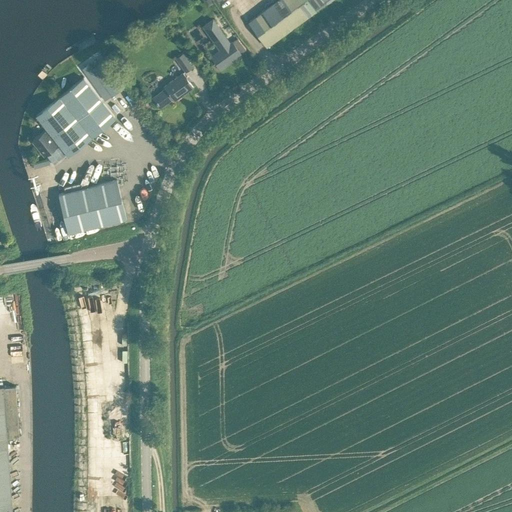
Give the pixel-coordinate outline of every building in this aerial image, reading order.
[(277,0),(249,21),(267,46),(329,0),(277,0)] [(211,56),(220,68),(246,49),(237,37),(229,43),(212,19),(203,26),(220,49),(211,56)] [(192,43),(184,49),(194,62),(202,56),(192,43)] [(192,66),(182,53),(176,57),(185,71),(192,66)] [(125,85),(120,77),(107,59),(86,73),(105,100),(125,85)] [(183,73),(175,78),(164,86),(166,88),(153,97),(154,99),(160,107),(173,98),(174,100),(193,87),(183,73)] [(115,117),(109,109),(83,77),(37,115),(68,155),(115,117)] [(140,83),(134,86),(140,97),(146,94),(140,83)] [(134,108),(130,111),(138,119),(141,116),(134,108)] [(58,145),(46,129),(32,140),(44,156),(58,145)] [(59,191),(68,231),(127,217),(118,177),(59,191)] [(100,270),(101,283),(112,282),(111,270),(100,270)] [(86,276),(87,291),(97,290),(96,276),(86,276)] [(117,296),(117,285),(107,285),(107,296),(117,296)] [(96,384),(107,378),(105,373),(94,379),(96,384)] [(19,436),(16,395),(16,385),(0,386),(0,511),(11,511),(8,455),(15,454),(14,436),(19,436)] [(103,405),(109,394),(104,392),(99,403),(103,405)]
